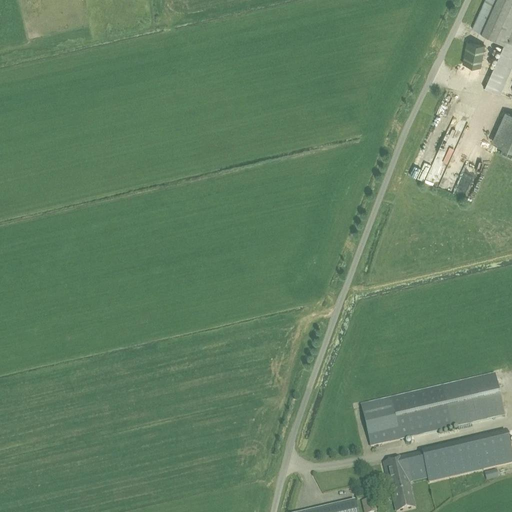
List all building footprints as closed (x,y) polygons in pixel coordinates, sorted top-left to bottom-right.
[(484,87),(500,95),(511,66),(511,0),(484,0),(471,29),(503,44),(484,87)] [(462,64),(480,68),(485,44),(466,41),(462,64)] [(492,143),(511,151),(511,115),(505,112),(492,143)] [(480,139),(489,128),(481,121),(472,132),(480,139)] [(441,186),(453,191),(469,144),(457,140),(441,186)] [(487,141),(485,145),(499,153),(501,148),(487,141)] [(511,370),(511,356),(502,357),(503,370),(511,370)] [(361,409),(370,448),(505,416),(495,375),(361,409)] [(390,487),(394,502),(396,511),(415,507),(412,498),(409,483),(427,479),(428,483),(483,470),(476,441),(422,454),(384,463),(389,488),(390,487)] [(370,496),(360,498),(363,511),(374,509),(370,496)]
